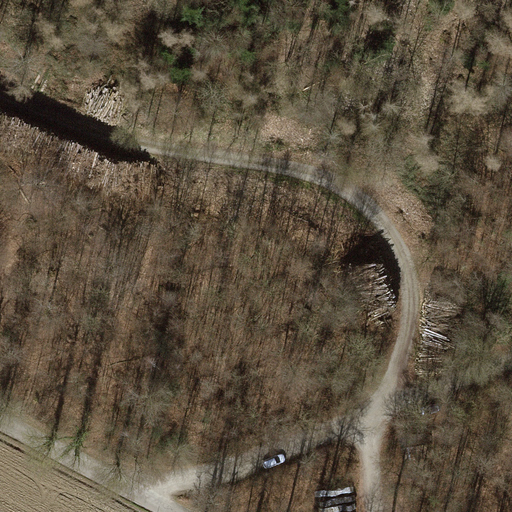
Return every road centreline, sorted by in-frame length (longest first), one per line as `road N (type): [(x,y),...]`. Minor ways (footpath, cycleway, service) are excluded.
road 1 (track): [(0,91),(53,114),(338,172),(392,218),(415,306)]
road 2 (track): [(148,490),(378,406),(361,482),(367,511)]
road 3 (tertiary): [(0,415),(194,511)]
road 4 (track): [(378,406),(511,356)]
